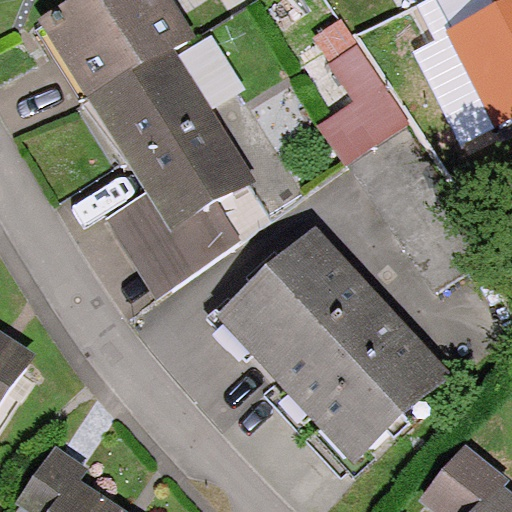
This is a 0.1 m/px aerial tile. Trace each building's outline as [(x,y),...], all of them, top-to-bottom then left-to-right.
[(167,0),(88,0),(37,30),(87,112),(174,57),(196,47),(167,0)] [(511,12),(453,44),(501,134),(511,127),(511,12)] [(497,266),(356,53),(330,70),(358,113),(323,136),(437,306),(497,266)] [(174,57),(87,112),(143,200),(105,225),(158,308),(242,255),(217,216),(258,190),(174,57)] [(459,386),(317,240),(223,330),(364,477),(459,386)] [(0,433),(41,370),(0,343),(0,433)] [(93,478),(58,455),(21,511),(106,511),(82,496),(93,478)] [(511,493),(511,488),(470,455),(423,511),(511,511),(511,503),(507,499),(511,493)]
